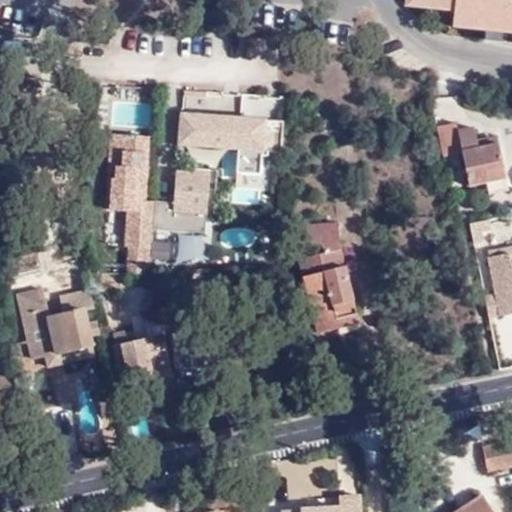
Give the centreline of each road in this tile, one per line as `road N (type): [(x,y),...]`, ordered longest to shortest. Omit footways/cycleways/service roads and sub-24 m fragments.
road 1 (residential): [(0,499),(511,387)]
road 2 (residential): [(511,68),(431,45),(390,0)]
